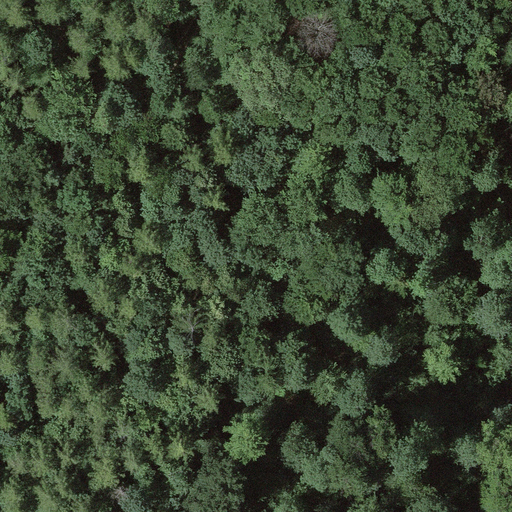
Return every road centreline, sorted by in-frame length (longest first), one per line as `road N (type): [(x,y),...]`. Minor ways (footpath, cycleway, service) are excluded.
road 1 (track): [(105,117),(196,90),(297,89),(382,102),(422,120),(463,154),(511,227)]
road 2 (track): [(192,0),(0,265)]
